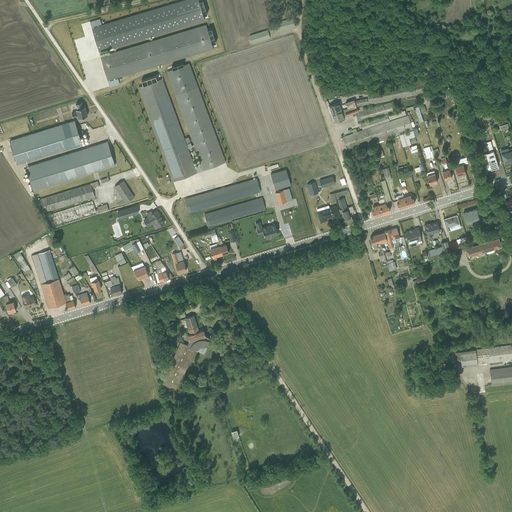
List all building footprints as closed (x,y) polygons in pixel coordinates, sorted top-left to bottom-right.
[(100,18),(90,21),(99,52),(204,20),(203,15),(207,14),(202,0),(198,0),(179,0),(101,24),(100,18)] [(282,21),(271,24),(272,29),(276,28),(277,31),(295,26),(292,17),(282,20),(282,21)] [(213,48),(205,24),(100,56),(109,86),(119,83),(117,78),(110,81),(109,80),(213,48)] [(270,38),(267,29),(249,35),(252,43),(270,38)] [(198,172),(226,162),(189,61),(165,70),(200,163),(197,164),(198,165),(196,166),(198,172)] [(139,87),(173,180),(196,172),(162,78),(157,80),(155,75),(141,80),(143,85),(139,87)] [(428,91),(425,78),(391,86),(391,83),(379,85),(380,88),(366,91),(368,98),(366,98),(354,100),(354,99),(345,102),(347,108),(352,107),(351,106),(356,105),(355,103),(356,103),(356,106),(369,103),(369,104),(400,98),(401,100),(416,97),(416,94),(428,91)] [(323,97),(331,96),(330,95),(335,94),(335,92),(330,93),(329,89),(321,90),(323,97)] [(421,104),(432,100),(430,94),(419,97),(421,104)] [(441,96),(443,106),(450,104),(450,106),(454,105),(452,95),(451,94),(450,94),(441,96)] [(334,122),(344,118),(344,117),(346,116),(352,114),(353,115),(356,115),(357,122),(396,111),(393,101),(364,109),(363,108),(365,107),(365,105),(363,106),(363,105),(356,107),(356,106),(352,107),(347,108),(342,110),(331,113),(334,122)] [(78,117),(87,115),(85,106),(83,106),(82,102),(76,104),(77,108),(75,109),(76,111),(72,112),(73,117),(78,115),(78,117)] [(329,105),(331,113),(342,110),(339,102),(329,105)] [(362,129),(389,120),(405,114),(404,110),(387,115),(387,114),(360,123),(362,129)] [(346,150),(412,128),(412,126),(410,122),(408,115),(356,131),(355,128),(352,129),(353,133),(342,137),(346,150)] [(17,164),(82,144),(75,120),(9,140),(17,164)] [(402,146),(416,141),(412,130),(399,134),(402,146)] [(34,191),(115,165),(108,141),(26,167),(34,191)] [(412,155),(418,153),(416,144),(409,146),(412,155)] [(426,158),(434,156),(432,149),(431,146),(423,148),(426,158)] [(511,162),(511,161),(511,147),(508,149),(508,151),(501,153),(504,162),(511,159),(511,162)] [(493,168),(498,166),(493,150),(486,152),(490,167),(492,166),(493,168)] [(457,175),(465,173),(462,164),(468,162),(466,156),(455,160),(456,165),(454,166),(457,175)] [(444,179),(452,177),(449,169),(452,168),(450,161),(447,162),(446,158),(445,157),(440,158),(442,164),(443,164),(444,169),(442,170),(444,179)] [(390,174),(387,163),(381,165),(384,175),(385,175),(386,180),(391,179),(390,174)] [(415,174),(424,172),(421,163),(418,164),(419,168),(415,170),(416,171),(414,171),(415,174)] [(275,189),(290,185),(286,169),(270,174),(275,189)] [(429,184),(437,182),(433,170),(426,172),(429,184)] [(321,187),(334,183),(332,176),(319,180),(321,187)] [(260,191),(256,177),(185,198),(189,212),(260,191)] [(382,212),(389,210),(387,201),(391,199),(385,179),(380,180),(384,194),(383,194),(384,201),(383,198),(378,200),(379,204),(382,212)] [(99,185),(98,180),(34,201),(41,213),(91,198),(92,199),(95,198),(92,188),(99,185)] [(125,202),(134,196),(123,180),(114,186),(125,202)] [(310,195),(318,192),(315,181),(306,183),(310,195)] [(278,204),(292,199),(289,188),(275,192),(278,204)] [(334,193),(336,198),(338,198),(338,195),(348,192),(346,189),(334,193)] [(406,205),(404,196),(403,194),(397,195),(398,201),(397,202),(398,207),(406,205)] [(406,205),(414,202),(413,197),(411,197),(410,194),(404,196),(406,205)] [(208,226),(265,209),(262,197),(204,213),(208,226)] [(344,218),(350,217),(348,209),(347,209),(344,197),(338,199),(344,218)] [(95,209),(92,200),(44,216),(53,228),(99,213),(99,214),(109,211),(106,203),(97,207),(98,208),(95,209)] [(291,229),(300,226),(293,203),(288,205),(289,211),(287,212),(291,229)] [(339,216),(335,205),(329,207),(328,204),(317,208),(317,210),(316,211),(320,222),(327,220),(327,218),(331,217),(331,218),(339,216)] [(382,212),(379,204),(372,206),(373,209),(372,209),(373,215),(382,212)] [(119,218),(139,213),(137,206),(117,211),(119,218)] [(275,209),(280,225),(286,223),(282,207),(275,209)] [(478,218),(475,209),(463,212),(466,222),(478,218)] [(147,225),(152,223),(155,227),(164,222),(156,210),(152,213),(151,211),(146,214),(148,217),(144,219),(147,225)] [(459,224),(456,215),(443,219),(446,231),(450,230),(450,229),(453,228),(452,226),(459,224)] [(262,227),(260,221),(255,222),(257,227),(256,228),(258,234),(263,232),(264,236),(268,235),(269,237),(278,234),(274,223),(262,227)] [(440,230),(437,221),(429,224),(429,223),(424,225),(428,238),(432,237),(431,233),(440,230)] [(421,240),(418,226),(414,227),(414,228),(412,229),(412,228),(408,229),(409,230),(405,231),(408,243),(421,240)] [(213,242),(218,240),(217,238),(214,227),(213,228),(213,229),(205,231),(206,237),(211,235),(213,242)] [(384,231),(387,241),(389,247),(395,245),(394,242),(396,242),(395,239),(400,237),(396,227),(384,231)] [(384,231),(377,233),(381,243),(387,241),(384,231)] [(381,244),(381,243),(377,233),(372,235),(372,236),(370,237),(374,249),(379,247),(380,252),(378,253),(380,261),(386,260),(382,249),(382,246),(382,244),(381,244)] [(179,245),(183,243),(178,235),(174,238),(179,245)] [(222,254),(228,252),(225,243),(222,244),(220,237),(217,238),(218,240),(218,242),(222,254)] [(136,252),(143,248),(138,238),(130,240),(131,241),(122,246),(124,251),(133,246),(136,252)] [(501,246),(498,238),(464,248),(467,259),(471,259),(470,256),(496,248),(501,246)] [(430,255),(449,250),(448,243),(447,240),(441,242),(442,245),(429,250),(430,255)] [(448,243),(449,250),(459,247),(458,243),(457,241),(456,241),(448,243)] [(222,254),(218,242),(209,245),(213,257),(222,254)] [(449,250),(450,252),(451,255),(461,252),(459,247),(449,250)] [(68,309),(75,307),(72,295),(69,295),(69,294),(64,295),(50,249),(32,255),(48,307),(66,302),(68,309)] [(58,253),(63,262),(68,259),(63,250),(58,253)] [(450,252),(449,250),(430,255),(431,258),(437,257),(437,256),(450,252)] [(26,274),(31,271),(19,251),(13,254),(26,274)] [(121,264),(125,262),(121,252),(114,255),(117,261),(119,260),(121,264)] [(177,271),(186,269),(181,255),(177,256),(175,252),(171,253),(177,271)] [(85,256),(93,271),(95,270),(96,271),(97,270),(88,254),(85,256)] [(164,280),(169,278),(165,266),(160,259),(158,260),(164,280)] [(386,261),(389,271),(396,268),(394,261),(393,261),(392,259),(386,261)] [(164,280),(158,260),(154,261),(157,269),(156,269),(157,272),(154,273),(156,279),(159,278),(160,281),(164,280)] [(139,279),(148,275),(145,266),(142,262),(131,267),(139,279)] [(73,275),(78,272),(74,265),(68,269),(73,275)] [(417,279),(418,283),(418,285),(427,282),(426,280),(428,279),(427,275),(425,276),(424,272),(415,275),(417,279)] [(94,290),(101,288),(99,279),(97,279),(96,275),(89,277),(92,286),(93,286),(94,290)] [(117,294),(122,293),(119,284),(120,284),(118,277),(116,278),(115,275),(110,277),(112,283),(114,285),(117,294)] [(12,287),(17,284),(12,277),(7,281),(12,287)] [(75,292),(80,291),(78,284),(71,286),(73,290),(75,292)] [(82,305),(90,302),(87,291),(77,295),(78,297),(80,296),(82,305)] [(28,308),(36,305),(34,296),(29,297),(28,294),(21,296),(24,307),(28,306),(28,308)] [(8,312),(16,309),(13,300),(9,302),(7,295),(3,296),(8,312)] [(210,336),(205,334),(202,327),(198,328),(194,314),(184,317),(189,333),(187,334),(189,339),(187,344),(183,342),(183,341),(181,339),(162,382),(177,389),(195,348),(197,349),(198,348),(199,347),(200,346),(201,346),(203,346),(205,346),(205,343),(206,344),(210,336)] [(502,361),(511,359),(511,344),(454,352),(455,356),(456,355),(457,359),(460,358),(461,366),(488,363),(490,364),(502,363),(502,361)] [(511,365),(489,369),(491,386),(511,382),(511,365)]
